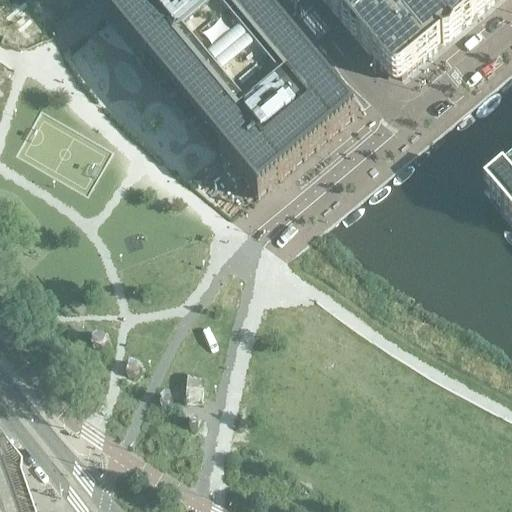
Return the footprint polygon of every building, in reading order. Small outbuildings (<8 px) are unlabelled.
[(284,26),(265,3),(265,4),(261,0),(131,0),(108,20),(106,21),(144,66),(146,69),(147,68),(153,74),(152,75),(155,80),(157,79),(162,86),(161,87),(165,91),(166,90),(172,97),(171,98),(193,125),(194,124),(200,131),(199,132),(212,148),(213,147),(219,154),(218,155),(220,157),(222,159),(223,158),(228,165),(227,166),(237,178),(241,182),(242,181),(247,188),(246,189),(258,202),(272,190),(271,189),(278,183),(279,184),(333,139),(354,121),(316,76),(321,72),(302,49),(303,49),(284,26)] [(320,0),(343,26),(341,28),(343,32),(348,35),(349,34),(350,36),(349,37),(351,41),(355,44),(357,43),(388,81),(389,82),(390,82),(390,83),(391,83),(394,87),(397,84),(398,84),(399,83),(400,83),(401,82),(441,49),(443,50),(450,48),(454,41),(452,39),(499,0),(320,0)] [(511,171),(501,181),(508,188),(489,204),(511,230),(511,171)] [(205,380),(187,379),(186,405),(203,406),(205,380)] [(28,511),(22,492),(23,482),(0,452),(0,511),(28,511)]
